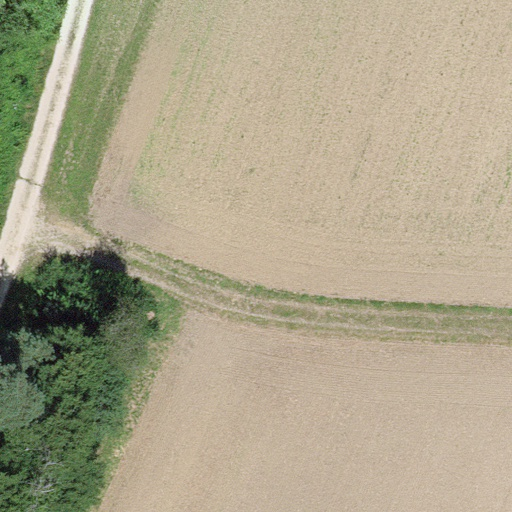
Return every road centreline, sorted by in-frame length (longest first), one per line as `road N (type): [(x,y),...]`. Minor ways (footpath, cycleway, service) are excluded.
road 1 (track): [(31,226),(70,251),(200,298),(423,338),(511,340)]
road 2 (track): [(89,0),(0,315)]
